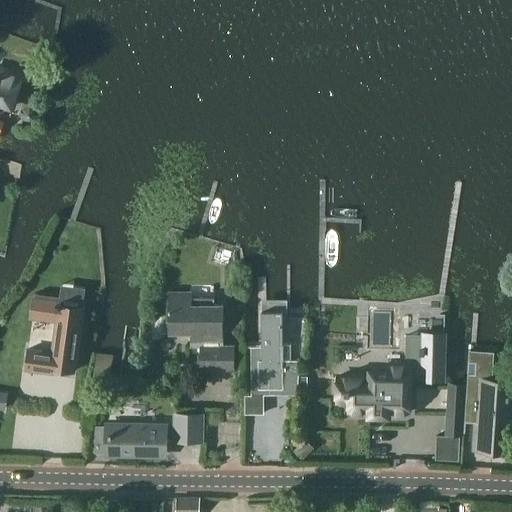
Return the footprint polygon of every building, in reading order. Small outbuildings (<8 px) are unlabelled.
[(21,78),(0,70),(0,128),(4,118),(0,116),(0,102),(10,107),(21,78)] [(39,114),(36,107),(30,105),(23,108),(21,115),(24,121),(31,123),(37,120),(39,114)] [(223,344),(223,302),(214,302),(214,295),(192,295),(192,290),(168,290),(168,332),(190,332),(190,345),(200,345),(200,368),(234,368),(234,344),(223,344)] [(28,346),(25,370),(56,374),(56,369),(76,372),(85,306),(60,304),(61,295),(36,293),(35,296),(33,296),(30,318),(55,322),(52,347),(50,349),(28,346)] [(283,343),(282,310),(262,310),(262,358),(259,358),(259,388),(298,387),(299,359),(291,359),(291,343),(283,343)] [(338,375),(338,401),(350,402),(350,411),(370,412),(370,414),(389,415),(389,412),(409,412),(410,377),(424,377),(424,379),(443,379),(444,333),(424,333),(424,335),(407,334),(406,364),(388,364),(388,370),(371,370),(371,376),(338,375)] [(470,351),(465,421),(476,422),(474,450),(505,452),(510,386),(491,385),(493,353),(470,351)] [(264,394),(246,394),(246,413),(264,413),(264,394)] [(463,435),(465,400),(448,399),(445,434),(463,435)] [(201,440),(201,413),(177,413),(176,440),(201,440)] [(164,454),(165,426),(108,425),(108,453),(164,454)] [(462,437),(439,436),(437,459),(461,461),(462,437)] [(303,459),(312,450),(304,441),(294,450),(303,459)] [(198,511),(199,497),(177,497),(177,511),(198,511)]
